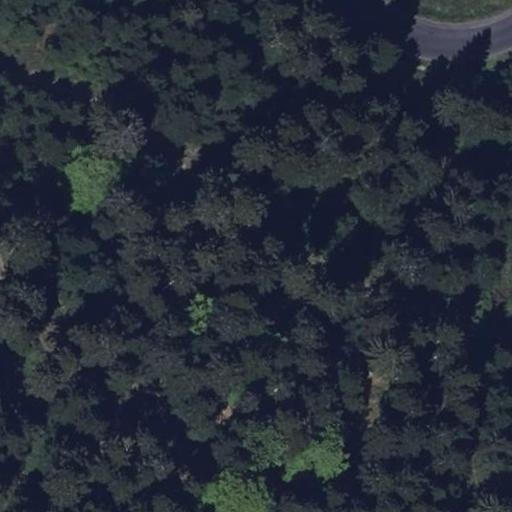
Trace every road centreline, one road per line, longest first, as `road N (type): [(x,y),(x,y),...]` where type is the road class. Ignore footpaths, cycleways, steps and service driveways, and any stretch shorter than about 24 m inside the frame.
road 1 (track): [(0,73),(162,149),(327,276),(511,330)]
road 2 (secondary): [(511,30),(461,45),(426,43),(390,30),(352,0)]
